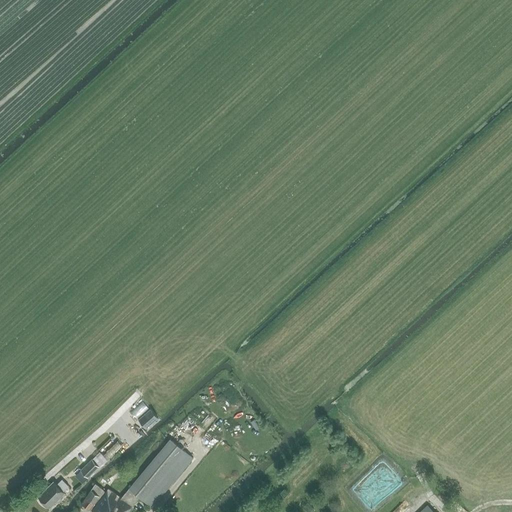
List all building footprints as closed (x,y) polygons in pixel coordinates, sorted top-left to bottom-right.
[(150,409),(138,420),(146,428),(158,418),(150,409)] [(171,438),(129,488),(152,508),(194,458),(171,438)] [(99,466),(92,459),(81,470),(88,477),(99,466)] [(63,491),(69,486),(62,479),(56,485),(54,482),(38,497),(49,508),(64,493),(63,491)] [(116,491),(119,484),(112,481),(109,488),(116,491)] [(130,511),(134,506),(108,488),(91,510),(94,511),(93,511),(130,511)] [(98,497),(90,491),(81,504),(89,510),(98,497)] [(391,511),(399,511),(408,503),(403,497),(390,511),(391,511)]
